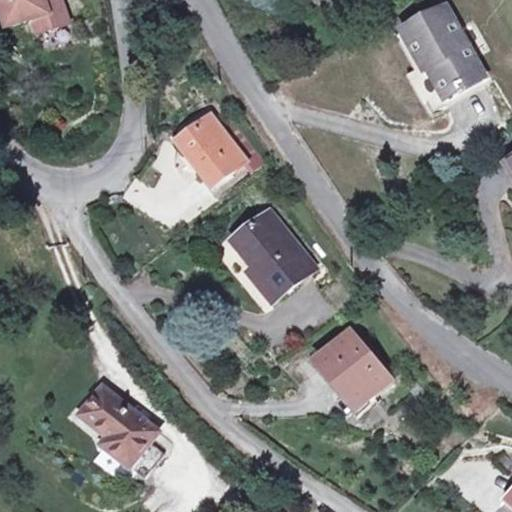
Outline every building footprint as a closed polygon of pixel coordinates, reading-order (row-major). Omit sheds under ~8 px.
[(70,25),(61,0),(0,0),(0,2),(9,30),(36,21),(42,19),(47,33),(70,25)] [(486,80),(447,10),(404,34),(423,69),(430,65),(433,72),(449,100),(486,80)] [(176,11),(166,18),(173,28),(183,21),(176,11)] [(47,33),(42,19),(36,21),(41,35),(47,33)] [(433,72),(430,65),(423,69),(427,75),(433,72)] [(228,117),(218,125),(247,162),(254,171),(264,163),(228,117)] [(247,162),(218,125),(213,119),(179,145),(213,189),(247,162)] [(317,271),(271,213),(237,241),(258,267),(249,274),(275,305),(317,271)] [(322,290),(341,314),(348,308),(362,297),(343,274),(322,290)] [(341,314),(338,316),(349,329),(359,321),(348,308),(341,314)] [(358,410),(393,381),(354,335),(319,363),(358,410)] [(138,463),(152,445),(160,435),(105,390),(83,418),(121,448),(114,456),(145,480),(151,473),(138,463)] [(152,445),(138,463),(151,473),(165,456),(152,445)] [(511,475),(511,473),(511,460),(504,454),(497,463),(511,475)]
